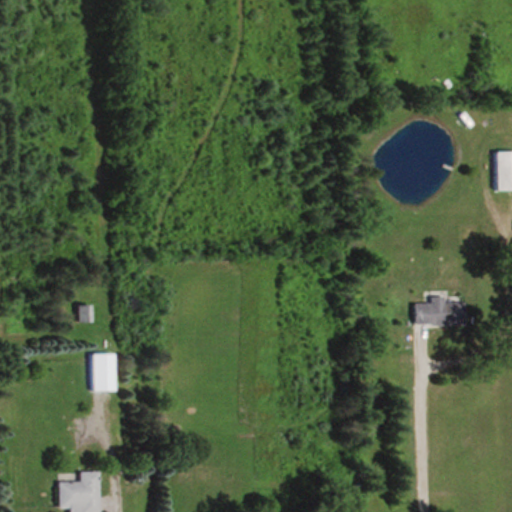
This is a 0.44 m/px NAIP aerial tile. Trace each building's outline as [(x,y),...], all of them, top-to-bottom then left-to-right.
[(511,188),(511,149),(495,150),(495,189),(511,188)] [(414,301),(414,323),(465,323),(465,300),(445,300),(445,294),(430,294),(431,301),(414,301)] [(78,321),(91,321),(91,303),(78,303),(78,321)] [(114,389),(114,352),(91,352),(91,389),(114,389)] [(67,511),(98,511),(99,470),(80,470),(80,480),(58,480),(58,506),(67,506),(67,511)]
